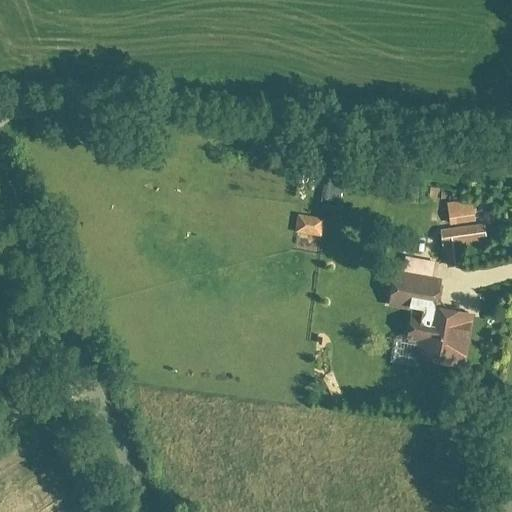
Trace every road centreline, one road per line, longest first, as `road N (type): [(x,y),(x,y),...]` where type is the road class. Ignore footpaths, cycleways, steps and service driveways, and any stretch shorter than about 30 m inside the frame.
road 1 (residential): [(0,120),(511,139)]
road 2 (residential): [(145,511),(0,174)]
